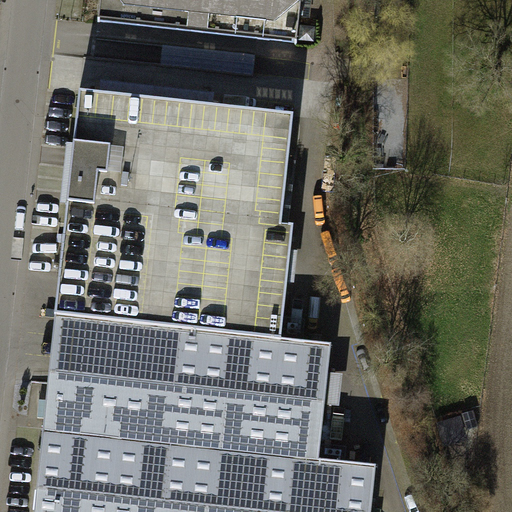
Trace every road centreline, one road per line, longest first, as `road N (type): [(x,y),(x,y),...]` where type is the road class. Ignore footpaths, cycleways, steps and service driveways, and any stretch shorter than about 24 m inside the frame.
road 1 (unknown): [(24,20),(288,52)]
road 2 (residential): [(0,247),(27,0)]
